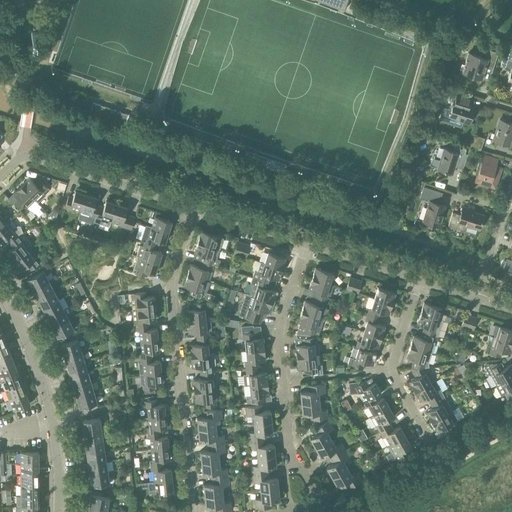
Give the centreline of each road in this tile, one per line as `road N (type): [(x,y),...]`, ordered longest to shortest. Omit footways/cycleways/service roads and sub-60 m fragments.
road 1 (residential): [(191,511),(168,283),(192,209)]
road 2 (residential): [(293,511),(315,497),(289,446),(282,363),(304,243)]
road 3 (residential): [(438,453),(393,378),(419,278)]
road 4 (residential): [(192,209),(18,153)]
road 5 (residential): [(51,421),(0,292)]
road 6 (residential): [(419,278),(304,243)]
